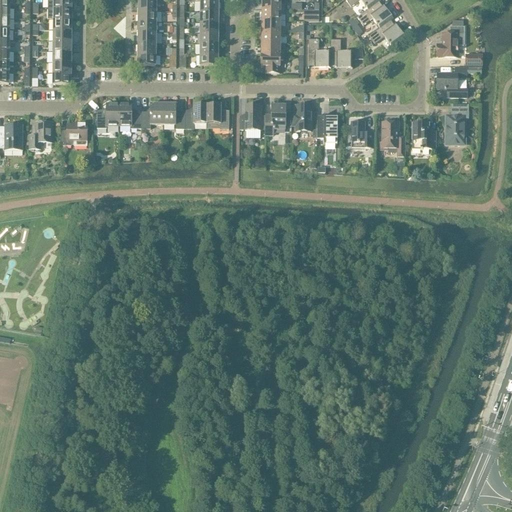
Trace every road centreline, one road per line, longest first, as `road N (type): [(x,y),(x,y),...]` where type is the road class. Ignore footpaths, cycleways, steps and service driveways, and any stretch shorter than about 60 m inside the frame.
road 1 (unknown): [(157,219),(401,224),(455,258),(353,511)]
road 2 (residential): [(396,0),(420,39),(421,104),(355,109),(338,91),(233,90)]
road 3 (residential): [(233,90),(97,87),(69,107),(0,106)]
